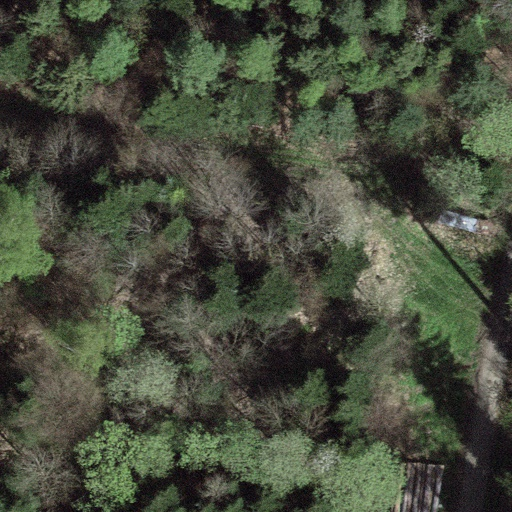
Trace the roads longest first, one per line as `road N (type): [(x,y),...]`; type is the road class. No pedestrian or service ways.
road 1 (track): [(0,85),(511,224)]
road 2 (track): [(487,511),(511,376)]
